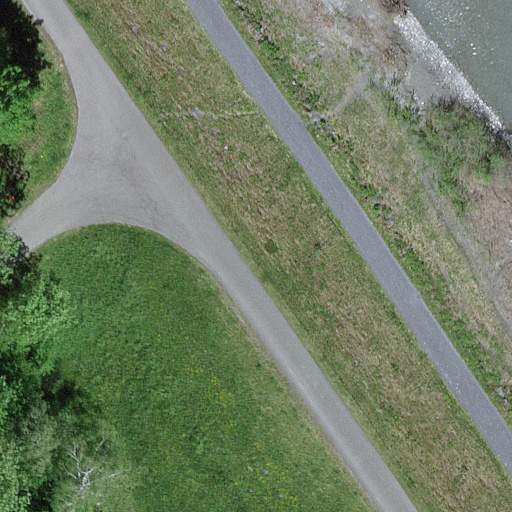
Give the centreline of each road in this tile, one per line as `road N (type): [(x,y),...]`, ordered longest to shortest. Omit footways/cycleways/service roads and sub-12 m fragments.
road 1 (track): [(38,0),(395,511)]
road 2 (track): [(511,443),(207,0)]
road 3 (unclassified): [(0,265),(137,142)]
